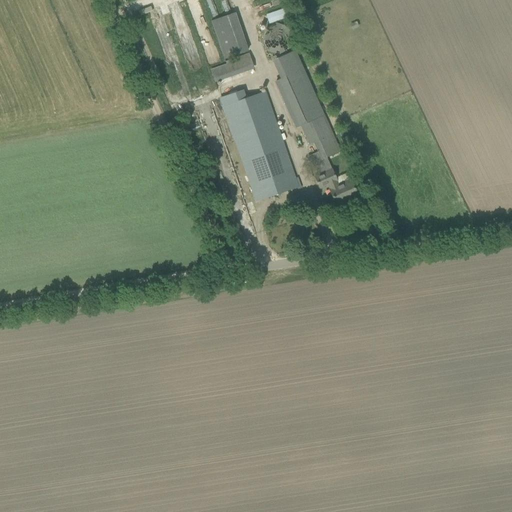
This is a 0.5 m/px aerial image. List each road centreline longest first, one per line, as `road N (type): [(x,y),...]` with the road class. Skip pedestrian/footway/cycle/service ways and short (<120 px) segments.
road 1 (unclassified): [(0,309),(511,227)]
road 2 (track): [(105,0),(227,272)]
